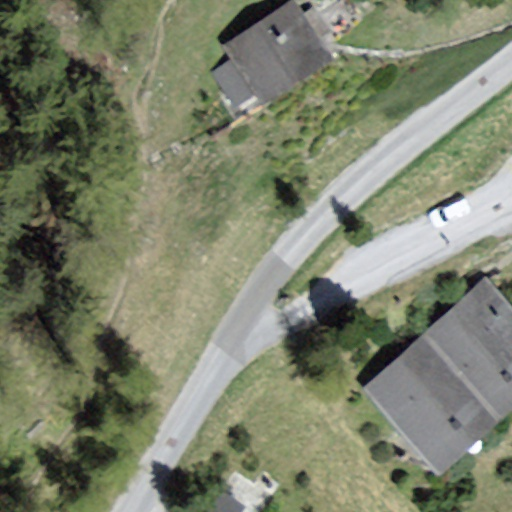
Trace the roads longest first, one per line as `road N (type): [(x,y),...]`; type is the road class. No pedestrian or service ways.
road 1 (residential): [(128,511),(291,248),(389,155),(511,62)]
road 2 (unknown): [(232,336),(329,299),(511,182)]
